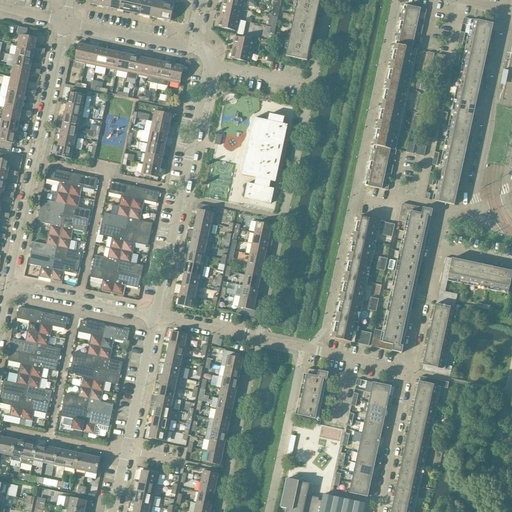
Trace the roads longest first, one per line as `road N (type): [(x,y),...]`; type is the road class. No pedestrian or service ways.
road 1 (residential): [(8,284),(65,21)]
road 2 (residential): [(154,316),(209,65)]
road 3 (residential): [(508,9),(475,185),(478,211)]
road 4 (residential): [(349,359),(154,316)]
road 5 (residential): [(112,511),(154,316)]
road 6 (residential): [(405,371),(441,220),(478,211)]
road 7 (residential): [(154,316),(8,284)]
road 8 (residential): [(375,511),(405,371)]
road 9 (residential): [(201,47),(65,21)]
